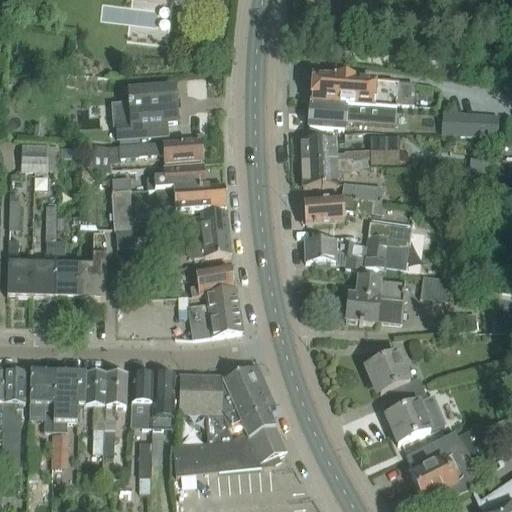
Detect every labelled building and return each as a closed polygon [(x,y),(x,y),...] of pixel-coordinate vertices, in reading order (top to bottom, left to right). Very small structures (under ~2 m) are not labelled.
[(413,109),(415,89),(356,84),(356,82),(334,80),(333,82),(316,80),(313,83),(311,107),(395,115),(396,115),(396,108),(413,109)] [(149,142),(168,140),(167,127),(177,126),(174,92),(129,96),(131,129),(117,130),(118,145),(120,144),(121,151),(149,149),(149,142)] [(107,97),(93,97),(94,124),(108,124),(107,97)] [(311,107),(309,132),(343,134),(344,126),(394,131),(395,115),(311,107)] [(499,121),(445,117),(444,139),(498,141),(499,121)] [(334,142),(300,144),(301,167),(318,166),(318,165),(353,163),(370,163),(370,171),(399,171),(399,142),(370,142),(370,156),(344,157),(344,158),(335,159),(334,142)] [(202,165),(200,145),(149,149),(121,151),(109,152),(110,174),(128,172),(128,166),(120,166),(120,163),(137,161),(137,160),(164,158),(165,168),(202,165)] [(34,177),(35,149),(22,149),(21,176),(34,177)] [(360,176),(361,165),(353,165),(353,163),(318,165),(318,166),(301,167),(302,192),(321,191),(321,192),(324,192),(324,191),(336,190),(336,178),(360,176)] [(470,163),(469,175),(490,176),(490,165),(470,163)] [(204,191),(202,171),(165,174),(166,181),(147,182),(148,195),(156,194),(156,195),(204,191)] [(19,235),(20,206),(19,206),(19,198),(20,198),(20,182),(10,182),(9,235),(19,235)] [(111,183),(111,197),(130,196),(129,182),(111,183)] [(85,208),(101,209),(102,186),(86,185),(85,208)] [(226,213),(225,189),(204,191),(156,195),(158,218),(226,213)] [(343,189),(341,203),(366,206),(380,208),(382,194),(343,189)] [(132,234),(130,196),(111,197),(114,233),(114,236),(118,235),(132,234)] [(344,229),(343,216),(364,219),(364,218),(366,206),(341,203),(305,205),(306,216),(302,216),(303,228),(307,227),(307,231),(344,229)] [(366,206),(364,218),(382,220),(384,209),(380,208),(366,206)] [(55,233),(56,233),(57,211),(46,211),(46,269),(32,268),(31,301),(53,302),(55,233)] [(229,238),(226,216),(200,219),(200,221),(185,223),(186,240),(189,239),(189,240),(192,239),(192,241),(202,240),(202,241),(229,238)] [(411,234),(371,229),(367,256),(365,272),(388,275),(390,256),(400,257),(400,252),(408,253),(408,249),(409,249),(411,234)] [(78,303),(79,270),(64,269),(65,233),(56,233),(55,233),(53,302),(78,303)] [(136,247),(135,234),(132,234),(118,235),(118,248),(136,247)] [(231,259),(229,238),(202,241),(205,262),(231,259)] [(191,254),(189,240),(189,239),(186,240),(177,241),(178,256),(191,254)] [(105,304),(106,247),(104,240),(93,240),(92,270),(79,270),(78,303),(105,304)] [(31,301),(32,268),(18,268),(19,244),(8,244),(6,301),(31,301)] [(342,244),(305,244),(305,267),(342,266),(342,244)] [(367,256),(350,253),(348,270),(365,272),(367,256)] [(232,294),(230,284),(234,281),(233,273),(229,272),(228,269),(195,275),(197,290),(190,292),(192,301),(205,298),(232,294)] [(134,280),(120,281),(121,304),(136,303),(134,280)] [(448,306),(451,284),(423,281),(421,303),(448,306)] [(406,288),(358,283),(356,300),(349,299),(346,326),(359,327),(359,329),(363,329),(363,327),(376,329),(376,326),(401,329),(406,288)] [(239,315),(236,293),(232,294),(205,298),(207,308),(188,311),(189,323),(239,315)] [(192,344),(242,337),(239,315),(189,323),(192,344)] [(477,333),(475,318),(443,321),(444,336),(477,333)] [(397,358),(364,372),(371,386),(373,385),(380,399),(391,394),(395,404),(423,392),(418,380),(408,384),(397,358)] [(222,382),(179,381),(178,419),(205,420),(208,448),(220,447),(232,445),(227,435),(242,428),(268,416),(250,373),(223,384),(222,382)] [(25,408),(25,376),(4,376),(3,435),(2,475),(12,475),(13,445),(15,445),(16,419),(13,419),(14,408),(25,408)] [(52,436),(54,377),(30,376),(29,409),(44,409),(44,436),(52,436)] [(54,377),(52,436),(67,436),(67,427),(76,428),(77,410),(83,410),(84,378),(54,377)] [(104,435),(105,379),(84,378),(83,410),(94,411),(93,434),(104,435)] [(126,412),(127,379),(105,379),(104,435),(103,458),(114,458),(115,411),(126,412)] [(152,434),(153,380),(132,379),(131,421),(142,421),(141,434),(152,434)] [(153,380),(152,434),(163,434),(173,435),(174,409),(175,380),(153,380)] [(399,414),(388,419),(394,434),(391,435),(397,449),(430,435),(445,429),(433,400),(427,403),(423,392),(395,404),(399,414)] [(245,446),(276,433),(268,416),(242,428),(245,435),(236,439),(237,443),(243,440),(245,446)] [(479,431),(458,442),(472,470),(473,470),(494,459),(490,452),(482,437),(479,431)] [(274,463),(286,457),(276,433),(245,446),(243,440),(237,443),(232,445),(220,447),(208,448),(208,450),(173,453),(176,482),(275,472),(274,463)] [(435,511),(483,490),(472,470),(458,442),(455,436),(405,461),(414,478),(410,480),(424,505),(427,511),(435,511)] [(69,440),(53,440),(52,473),(68,474),(69,440)] [(150,482),(151,460),(151,448),(140,448),(139,482),(150,482)] [(38,456),(28,456),(27,484),(37,485),(38,456)] [(511,511),(511,489),(479,508),(481,511),(511,511)]
